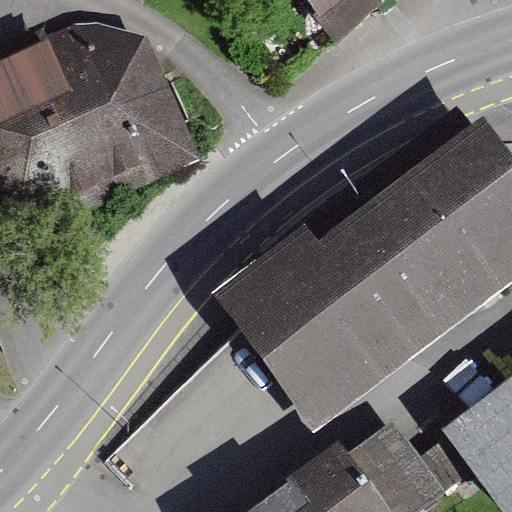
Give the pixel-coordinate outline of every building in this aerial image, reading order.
[(277,0),(328,65),(412,0),(277,0)] [(33,240),(199,160),(151,46),(86,26),(0,68),(0,187),(6,184),(33,240)] [(511,183),(468,126),(219,314),(317,442),(511,293),(511,183)] [(511,511),(511,387),(444,439),(502,511),(511,511)] [(426,511),(444,499),(383,419),(260,511),(426,511)]
